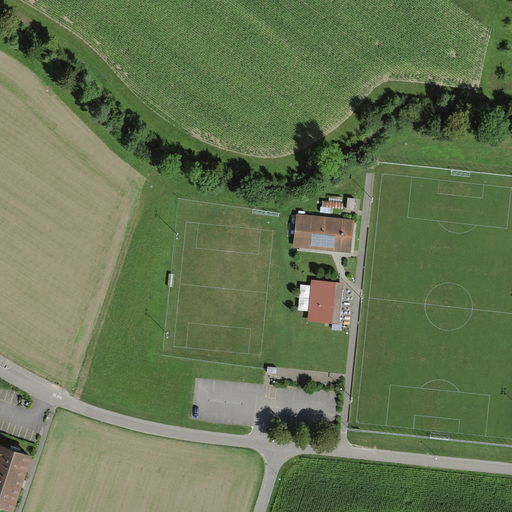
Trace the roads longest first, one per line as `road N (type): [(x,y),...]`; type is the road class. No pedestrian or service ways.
road 1 (residential): [(0,363),(57,400),(139,430),(285,447)]
road 2 (residential): [(285,447),(511,470)]
